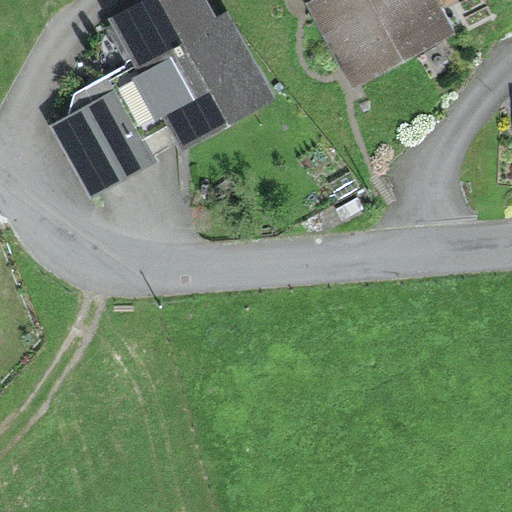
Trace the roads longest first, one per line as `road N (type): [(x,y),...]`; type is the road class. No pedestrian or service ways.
road 1 (residential): [(511,245),(216,269),(106,264),(0,189)]
road 2 (track): [(0,443),(68,360),(106,264)]
